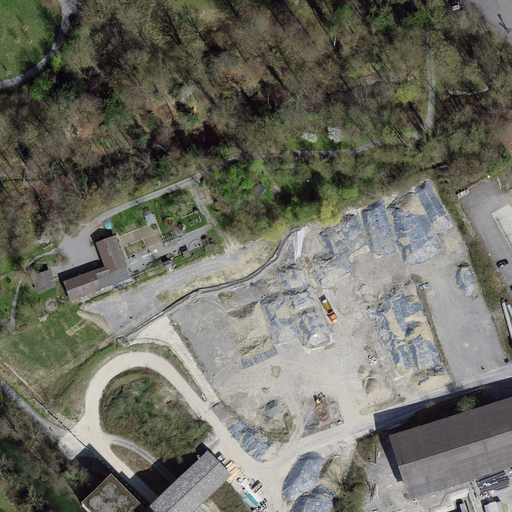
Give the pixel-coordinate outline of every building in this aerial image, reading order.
[(133,263),(123,234),(104,241),(111,264),(114,270),(133,263)] [(276,238),(286,272),(300,269),(290,234),(276,238)] [(111,264),(102,268),(109,287),(138,276),(133,263),(114,270),(111,264)] [(53,265),(36,274),(44,290),(62,281),(53,265)] [(79,299),(109,287),(102,268),(72,280),(79,299)] [(511,402),(388,441),(408,504),(511,471),(511,402)] [(112,480),(82,508),(85,511),(143,511),(137,505),(112,480)]
